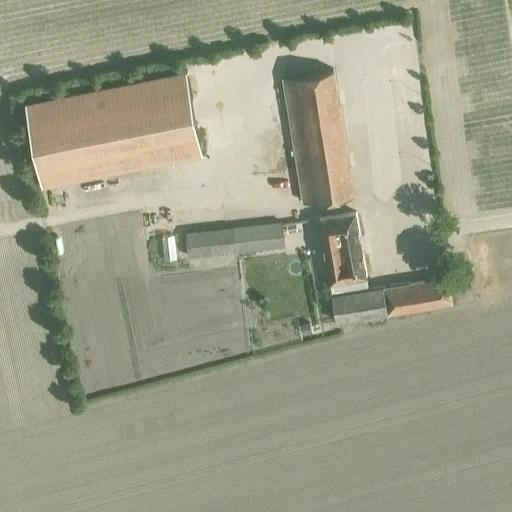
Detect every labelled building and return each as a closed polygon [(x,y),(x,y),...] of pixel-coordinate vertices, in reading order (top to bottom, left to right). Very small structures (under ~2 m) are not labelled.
[(283,75),(303,200),(353,192),(333,67),(283,75)] [(28,100),(45,183),(203,151),(187,68),(28,100)] [(424,175),(436,175),(435,154),(423,154),(424,175)] [(448,275),(368,289),(366,275),(356,210),(320,216),(330,281),(337,320),(452,302),(448,275)] [(286,220),(288,231),(306,228),(304,218),(286,220)] [(186,231),(188,255),(284,244),(282,221),(186,231)]
